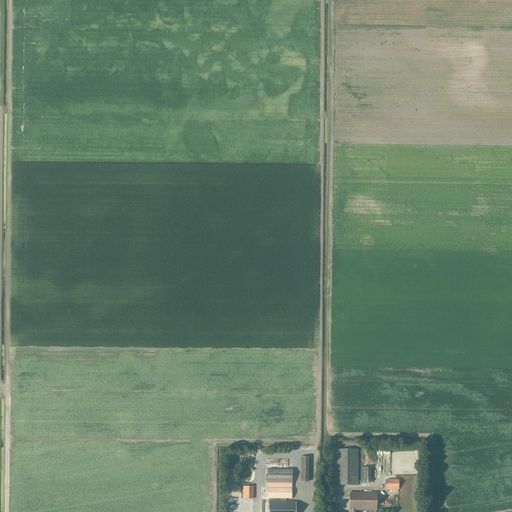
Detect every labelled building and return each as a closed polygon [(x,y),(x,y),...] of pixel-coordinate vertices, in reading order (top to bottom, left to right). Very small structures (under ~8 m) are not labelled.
[(358,485),(358,449),(337,449),(336,485),(358,485)] [(308,456),(300,456),(300,482),(308,482),(308,456)] [(370,482),(370,467),(361,467),(361,482),(370,482)] [(292,498),(292,490),(292,469),(268,469),(267,498),(269,498),(268,511),(295,511),(296,502),(286,502),(286,498),(292,498)] [(399,490),(399,479),(386,479),(386,490),(399,490)] [(253,498),(253,486),(243,486),(243,491),(243,496),(243,498),(253,498)] [(376,492),(350,492),(350,510),(351,510),(351,511),(355,511),(356,510),(376,510),(376,492)]
